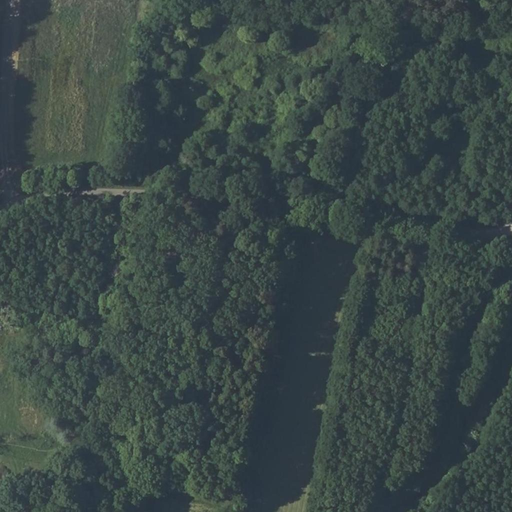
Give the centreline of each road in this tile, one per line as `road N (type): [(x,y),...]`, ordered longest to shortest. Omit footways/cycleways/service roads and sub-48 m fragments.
road 1 (unclassified): [(13,208),(70,195),(192,196),(329,202),(458,233),(511,229)]
road 2 (unclassified): [(13,208),(2,122),(10,0)]
